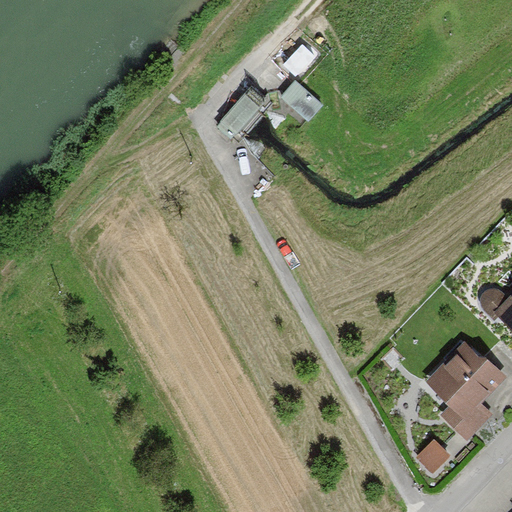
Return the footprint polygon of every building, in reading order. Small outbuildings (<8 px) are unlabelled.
[(296,82),(282,98),(310,123),(324,107),(296,82)] [(251,88),(220,123),(237,137),(267,103),(251,88)] [(511,296),(509,300),(500,292),(494,290),(489,290),(485,292),(481,297),(481,302),(483,309),(495,322),(498,318),(511,330),(511,296)] [(467,341),(427,383),(451,405),(440,416),(466,441),(492,414),(482,405),(507,379),(467,341)] [(436,441),(416,459),(431,475),(451,457),(436,441)]
